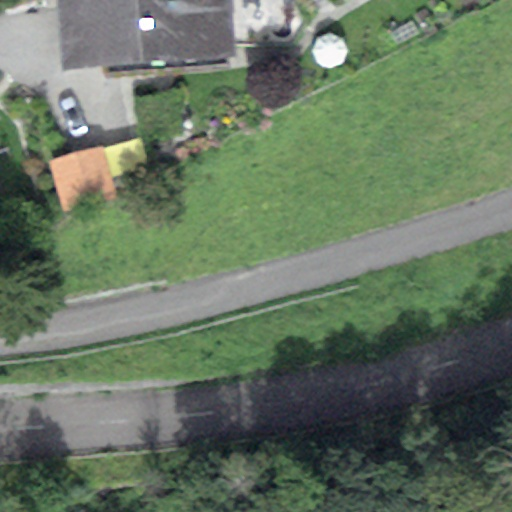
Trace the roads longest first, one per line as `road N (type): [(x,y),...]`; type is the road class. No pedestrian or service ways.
road 1 (unclassified): [(0,338),(168,314),(417,243),(511,207)]
road 2 (track): [(511,342),(295,399),(0,432)]
